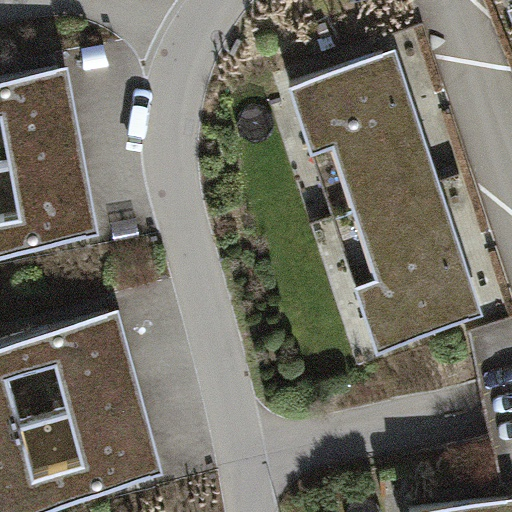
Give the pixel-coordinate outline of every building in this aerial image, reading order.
[(297,78),(343,214),(448,178),(402,42),(297,78)] [(0,180),(79,168),(65,82),(0,92),(0,180)] [(0,268),(92,254),(79,168),(0,180),(0,268)] [(343,214),(390,349),(495,313),(448,178),(343,214)] [(0,451),(127,419),(106,335),(0,362),(0,451)] [(0,511),(115,511),(149,504),(127,419),(0,451),(0,511)] [(511,511),(511,488),(415,499),(416,511),(511,511)]
